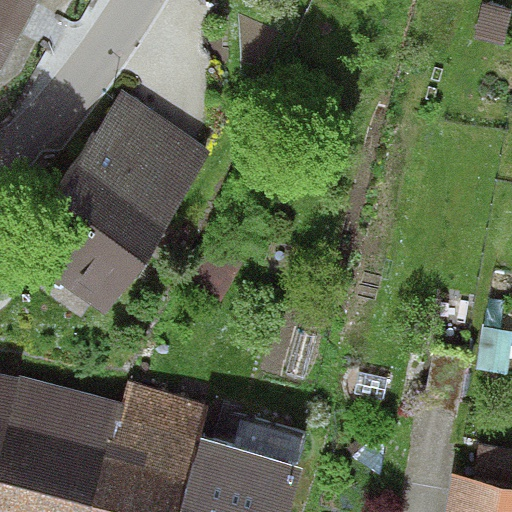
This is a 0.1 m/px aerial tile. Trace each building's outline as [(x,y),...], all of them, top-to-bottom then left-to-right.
[(0,0),(0,58),(29,0),(0,0)] [(511,8),(480,1),(473,36),(503,43),(511,8)] [(108,93),(9,253),(100,308),(198,148),(108,93)] [(240,257),(211,239),(188,277),(217,294),(240,257)] [(0,402),(9,370),(0,367),(0,402)] [(84,511),(118,396),(9,370),(0,402),(0,511),(84,511)] [(210,395),(125,370),(118,396),(84,511),(174,511),(200,425),(210,395)] [(301,429),(233,411),(227,433),(295,452),(301,429)] [(200,425),(174,511),(277,511),(295,452),(227,433),(200,425)] [(511,511),(511,478),(449,467),(441,511),(511,511)]
